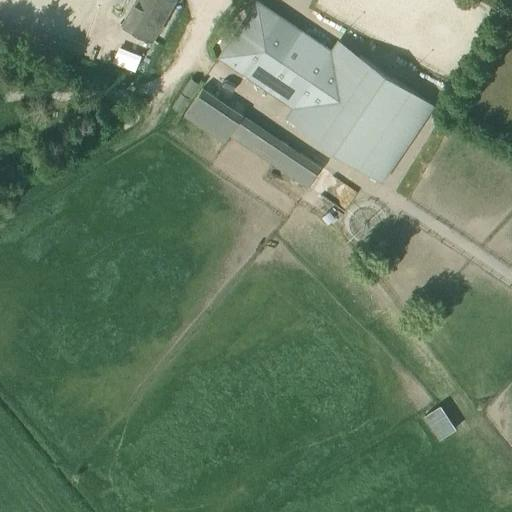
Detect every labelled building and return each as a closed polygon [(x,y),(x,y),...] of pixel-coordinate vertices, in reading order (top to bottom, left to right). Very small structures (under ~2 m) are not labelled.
[(175,0),(135,0),(122,24),(152,41),(175,0)] [(351,68),(259,6),(226,54),(300,105),(291,118),(379,178),(430,102),(360,55),(351,68)] [(193,75),(184,89),(192,94),(201,80),(193,75)] [(308,186),(321,167),(284,142),(283,142),(285,144),(283,148),(240,119),(243,114),(203,87),(184,114),(225,141),(230,134),(308,186)] [(191,95),(183,90),(174,104),(181,109),(191,95)]
